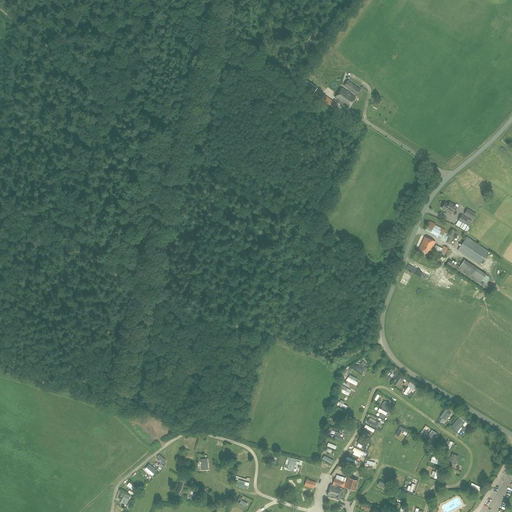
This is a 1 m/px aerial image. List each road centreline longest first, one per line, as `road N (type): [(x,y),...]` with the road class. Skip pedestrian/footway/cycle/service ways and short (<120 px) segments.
road 1 (unclassified): [(511,435),(400,365),(382,331),(429,201),(511,120)]
road 2 (track): [(383,342),(337,364),(145,288)]
road 3 (track): [(145,288),(0,194)]
road 4 (track): [(331,97),(303,74),(298,81),(290,76),(218,18)]
road 5 (track): [(331,97),(448,177)]
road 6 (track): [(75,248),(64,385)]
road 7 (track): [(0,141),(18,19)]
